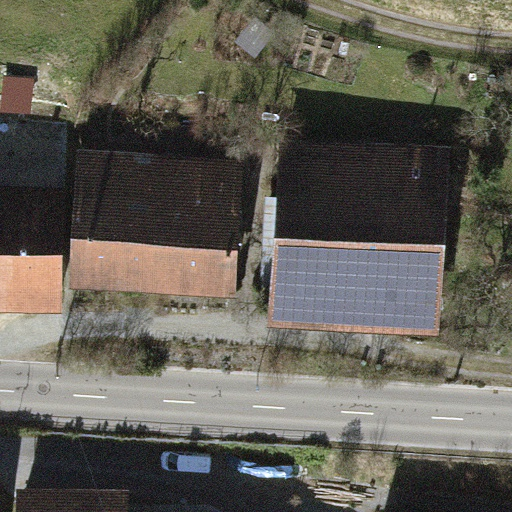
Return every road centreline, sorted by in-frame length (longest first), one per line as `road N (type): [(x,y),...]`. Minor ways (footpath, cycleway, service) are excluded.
road 1 (tertiary): [(511,425),(0,398)]
road 2 (track): [(312,0),(441,40),(511,50)]
